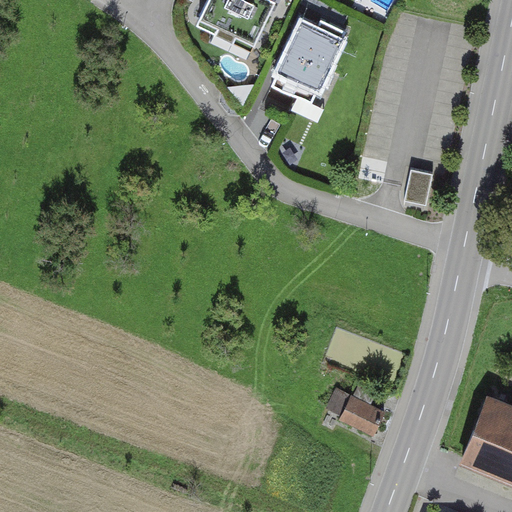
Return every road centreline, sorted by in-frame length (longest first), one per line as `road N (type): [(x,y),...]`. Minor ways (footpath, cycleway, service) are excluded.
road 1 (residential): [(165,0),(147,32),(278,185),(465,252)]
road 2 (primary): [(465,252),(437,369),(388,511)]
road 3 (primary): [(511,28),(465,252)]
